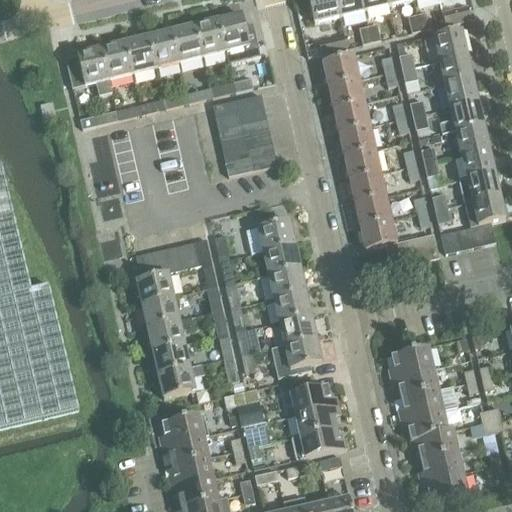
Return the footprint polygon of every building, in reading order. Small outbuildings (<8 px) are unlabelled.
[(307,0),(314,27),(339,21),(334,0),(307,0)] [(334,0),(339,21),(364,15),(360,0),(334,0)] [(386,0),(360,0),(364,15),(389,9),(386,0)] [(386,0),(389,9),(413,3),(412,0),(386,0)] [(446,29),(470,23),(467,11),(443,16),(446,29)] [(242,17),(219,23),(226,55),(225,55),(228,68),(261,60),(253,28),(245,29),(242,17)] [(426,17),(417,19),(421,35),(430,33),(426,17)] [(412,37),(421,35),(417,19),(408,21),(412,37)] [(226,55),(219,23),(195,29),(203,60),(225,55),(226,55)] [(377,28),(368,30),(372,46),(380,44),(377,28)] [(195,29),(171,35),(179,66),(203,60),(195,29)] [(363,48),(372,46),(368,30),(359,32),(363,48)] [(434,40),(439,64),(468,57),(462,34),(434,40)] [(179,66),(171,35),(148,40),(155,72),(179,66)] [(148,40),(124,46),(132,78),(155,72),(148,40)] [(323,58),(347,52),(344,40),(320,45),(323,58)] [(109,83),(132,78),(124,46),(101,52),(108,83),(109,83)] [(92,51),(76,54),(77,58),(85,89),(96,86),(100,100),(112,96),(109,83),(108,83),(101,52),(93,54),(92,51)] [(399,60),(402,73),(415,70),(412,57),(399,60)] [(473,81),(468,57),(439,64),(445,88),(473,81)] [(322,66),(328,89),(359,82),(354,59),(322,66)] [(381,63),(384,77),(394,75),(391,60),(381,63)] [(418,83),(415,70),(402,73),(405,86),(418,83)] [(398,89),(394,75),(384,77),(388,91),(398,89)] [(450,111),(479,105),(473,81),(445,88),(450,111)] [(251,82),(233,86),(236,96),(253,91),(251,82)] [(365,106),(359,82),(328,89),(333,113),(365,106)] [(230,97),(227,87),(210,91),(212,101),(230,97)] [(204,93),(187,97),(189,107),(206,103),(204,93)] [(163,103),(166,113),(183,108),(181,99),(163,103)] [(263,111),(261,99),(237,104),(239,116),(263,111)] [(157,104),(140,108),(142,118),(160,114),(157,104)] [(213,110),(215,122),(239,116),(237,104),(213,110)] [(410,108),(413,121),(426,118),(422,105),(410,108)] [(484,128),(479,105),(450,111),(453,124),(439,127),(442,139),(456,136),(456,135),(484,128)] [(370,129),(365,106),(333,113),(339,137),(370,129)] [(392,109),(395,124),(405,122),(402,107),(392,109)] [(134,110),(117,114),(119,124),(136,120),(134,110)] [(263,111),(239,116),(242,128),(266,123),(263,111)] [(83,133),(119,124),(117,114),(80,123),(83,133)] [(242,128),(239,116),(215,122),(218,134),(242,128)] [(429,131),(426,118),(413,121),(416,134),(429,131)] [(408,136),(405,122),(395,124),(399,138),(408,136)] [(245,140),(269,135),(266,123),(242,128),(245,140)] [(245,140),(242,128),(218,134),(221,145),(245,140)] [(456,135),(456,136),(461,159),(490,152),(484,128),(456,135)] [(344,160),(376,153),(370,129),(339,137),(344,160)] [(271,146),(269,135),(245,140),(247,152),(271,146)] [(221,145),(223,157),(247,152),(245,140),(221,145)] [(247,152),(250,164),(274,158),(271,146),(247,152)] [(421,154),(424,167),(437,165),(433,151),(421,154)] [(247,152),(223,157),(226,169),(250,164),(247,152)] [(495,176),(490,152),(461,159),(467,182),(495,176)] [(381,177),(376,153),(344,160),(349,184),(381,177)] [(403,156),(407,170),(416,168),(413,154),(403,156)] [(274,158),(250,164),(253,175),(277,170),(274,158)] [(229,180),(253,175),(250,164),(226,169),(229,180)] [(440,178),(437,165),(424,167),(427,181),(440,178)] [(0,166),(0,431),(79,413),(49,287),(31,291),(1,167),(0,166)] [(420,183),(416,168),(407,170),(410,185),(420,183)] [(472,206),(501,199),(495,176),(467,182),(459,184),(465,207),(472,206)] [(381,177),(349,184),(355,208),(386,200),(381,177)] [(432,201),(435,214),(448,211),(445,198),(432,201)] [(506,223),(501,199),(472,206),(478,230),(479,230),(491,227),(506,223)] [(392,224),(386,200),(355,208),(360,231),(392,224)] [(414,203),(417,217),(427,215),(424,201),(414,203)] [(451,225),(448,211),(435,214),(438,228),(451,225)] [(421,232),(430,229),(427,215),(417,217),(421,232)] [(258,231),(263,255),(295,247),(289,224),(258,231)] [(366,255),(386,250),(397,247),(392,224),(360,231),(366,255)] [(491,227),(479,230),(483,250),(496,247),(491,227)] [(479,230),(478,230),(466,233),(470,253),(483,250),(479,230)] [(466,233),(453,236),(458,255),(470,253),(466,233)] [(453,236),(441,238),(445,258),(458,255),(453,236)] [(214,241),(218,259),(228,257),(224,239),(214,241)] [(397,247),(386,250),(387,254),(392,273),(415,268),(438,262),(437,260),(433,239),(410,244),(397,247)] [(212,267),(206,243),(194,246),(200,269),(212,267)] [(194,246),(183,248),(188,272),(200,269),(194,246)] [(300,271),(295,247),(263,255),(267,269),(255,271),(257,282),(269,279),(269,278),(300,271)] [(188,272),(183,248),(171,251),(176,275),(188,272)] [(159,254),(164,277),(168,276),(168,277),(176,275),(171,251),(159,254)] [(147,257),(152,279),(164,277),(159,254),(147,257)] [(135,259),(140,282),(152,279),(147,257),(135,259)] [(230,263),(220,265),(224,283),(234,280),(230,263)] [(269,278),(269,279),(274,302),(306,295),(300,271),(269,278)] [(213,273),(203,275),(207,293),(217,291),(213,273)] [(140,282),(136,283),(142,307),(174,300),(168,277),(168,276),(164,277),(152,279),(140,282)] [(229,306),(239,304),(235,286),(225,289),(229,306)] [(311,319),(306,295),(274,302),(280,326),(311,319)] [(218,296),(209,299),(213,316),(222,314),(218,296)] [(142,307),(147,331),(179,324),(174,300),(142,307)] [(240,310),(230,312),(234,330),(244,327),(240,310)] [(285,350),(317,343),(311,319),(280,326),(285,350)] [(224,320),(214,322),(218,340),(228,337),(224,320)] [(147,331),(153,355),(185,347),(182,334),(193,332),(191,322),(179,324),(147,331)] [(250,351),(246,333),(236,335),(240,353),(250,351)] [(484,350),(482,339),(472,341),(475,353),(484,350)] [(459,356),(469,354),(466,342),(457,344),(459,356)] [(233,361),(229,343),(219,345),(223,363),(233,361)] [(322,367),(317,343),(285,350),(271,353),(278,383),(312,375),(310,369),(322,367)] [(190,371),(185,347),(153,355),(158,379),(190,371)] [(389,375),(391,382),(433,372),(428,350),(391,359),(395,373),(389,375)] [(255,375),(251,357),(241,359),(245,377),(255,375)] [(239,385),(235,367),(225,369),(229,387),(239,385)] [(204,380),(202,369),(190,371),(158,379),(164,403),(196,395),(193,382),(204,380)] [(479,372),(482,383),(491,381),(488,370),(479,372)] [(438,393),(433,372),(391,382),(393,390),(398,388),(401,402),(438,393)] [(463,376),(466,387),(476,385),(473,373),(463,376)] [(494,393),(491,381),(482,383),(485,395),(494,393)] [(479,397),(476,385),(466,387),(469,399),(479,397)] [(328,389),(290,397),(295,419),(337,409),(336,402),(331,403),(328,389)] [(404,415),(399,417),(401,424),(443,414),(457,411),(453,390),(438,393),(401,402),(404,415)] [(236,410),(245,408),(243,396),(233,398),(236,410)] [(231,428),(240,426),(236,410),(233,398),(224,400),(226,412),(227,412),(231,428)] [(245,408),(236,410),(240,426),(241,431),(244,430),(264,426),(259,405),(245,408)] [(295,419),(300,440),(338,432),(334,418),(339,417),(337,409),(295,419)] [(165,441),(160,442),(162,450),(204,440),(209,439),(204,417),(199,418),(194,419),(193,412),(178,415),(180,423),(177,423),(173,418),(166,419),(164,426),(162,427),(165,441)] [(489,414),(491,426),(501,424),(498,412),(489,414)] [(408,431),(411,444),(448,435),(443,414),(401,424),(403,432),(408,431)] [(479,416),(481,427),(482,428),(491,426),(489,414),(479,416)] [(503,435),(501,424),(491,426),(494,437),(503,435)] [(249,452),(258,449),(270,447),(265,425),(264,426),(244,430),(249,452)] [(485,440),(494,437),(491,426),(482,428),(485,440)] [(300,440),(292,442),(297,464),(305,462),(347,452),(345,444),(341,445),(338,432),(300,440)] [(453,433),(448,435),(411,444),(413,452),(417,450),(421,464),(458,455),(453,433)] [(204,440),(162,450),(163,457),(168,456),(172,470),(208,461),(204,440)] [(242,453),(240,442),(230,444),(233,455),(242,453)] [(261,461),(258,449),(249,452),(251,463),(261,461)] [(233,455),(236,467),(245,465),(242,453),(233,455)] [(420,486),(463,476),(458,455),(421,464),(424,477),(419,479),(420,486)] [(489,458),(492,470),(501,468),(498,456),(489,458)] [(328,463),(318,465),(321,475),(330,472),(342,470),(340,460),(328,463)] [(213,482),(208,461),(172,470),(175,483),(169,484),(171,492),(213,482)] [(309,467),(297,470),(299,479),(311,476),(309,467)] [(504,479),(501,468),(492,470),(493,473),(487,474),(489,483),(504,479)] [(288,482),(299,479),(297,470),(286,472),(288,482)] [(255,479),(257,489),(278,484),(276,474),(255,479)] [(468,498),(463,476),(420,486),(422,494),(427,493),(431,507),(468,498)] [(218,503),(213,482),(171,492),(173,499),(178,498),(181,511),(218,503)] [(252,496),(249,484),(240,486),(243,498),(252,496)] [(243,498),(245,509),(255,507),(252,496),(243,498)] [(284,506),(285,511),(306,511),(307,511),(305,501),(284,506)] [(351,511),(349,501),(328,506),(329,511),(351,511)] [(181,511),(226,511),(224,502),(218,503),(181,511)]
